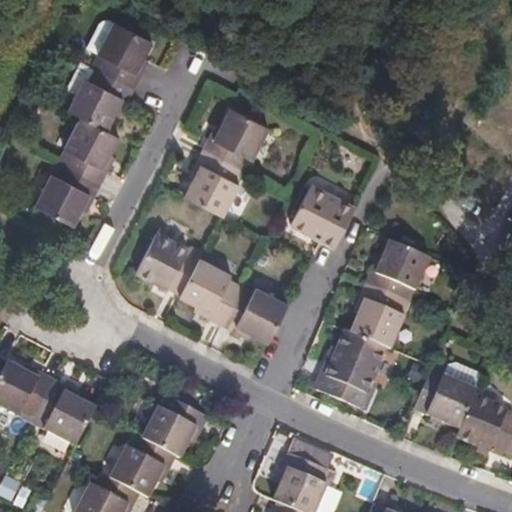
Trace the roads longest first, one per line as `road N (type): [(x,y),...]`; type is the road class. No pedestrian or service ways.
road 1 (residential): [(193,55),(70,307),(266,402)]
road 2 (residential): [(266,402),(508,511)]
road 3 (residential): [(343,256),(328,266),(266,402)]
